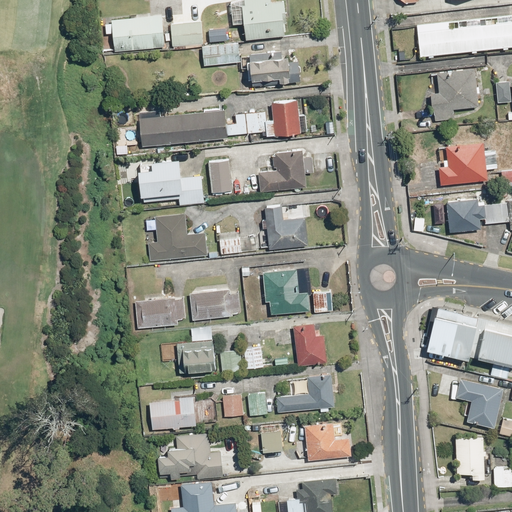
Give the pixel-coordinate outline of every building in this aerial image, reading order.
[(240,23),(244,40),(283,36),(282,23),(284,23),(282,0),(269,2),(268,0),(242,0),(243,4),(240,5),(240,23)] [(160,14),(110,20),(110,36),(113,52),(164,46),(160,14)] [(169,36),(164,37),(165,43),(169,43),(170,47),(203,44),(201,21),(168,24),(169,36)] [(511,21),(416,32),(419,57),(511,46),(511,21)] [(207,28),(208,42),(226,41),(225,27),(207,28)] [(239,28),(229,28),(228,41),(238,41),(239,28)] [(236,42),(200,46),(202,65),(239,62),(236,42)] [(246,72),(249,81),(276,78),(276,83),(298,81),(296,61),(285,62),(284,57),(281,57),(281,51),(247,54),(248,60),(247,60),(246,72)] [(473,68),(435,72),(437,93),(429,94),(428,103),(436,121),(454,119),(452,109),(478,107),(473,68)] [(222,109),(138,118),(137,132),(141,147),(225,138),(225,135),(264,131),(265,136),(299,133),(296,99),(270,102),(272,120),(265,120),(264,110),(234,113),(235,123),(224,124),(222,109)] [(437,167),(439,185),(486,180),(485,169),(496,168),(494,151),(483,152),(482,142),(444,146),(446,166),(437,167)] [(257,172),(259,191),(304,187),(303,173),(312,172),(311,157),(302,158),(301,150),(273,152),(274,156),(271,156),(272,168),(275,167),(275,170),(257,172)] [(134,180),(137,196),(142,196),(142,201),(177,198),(178,205),(203,202),(199,176),(178,178),(176,159),(148,162),(149,170),(135,171),(134,180)] [(229,160),(208,161),(210,193),(231,191),(229,160)] [(511,168),(500,169),(501,186),(511,185),(511,168)] [(476,198),(444,202),(448,233),(479,229),(478,218),(484,218),(482,201),(476,202),(476,198)] [(263,207),(268,249),(306,245),(303,217),(282,219),(280,206),(263,207)] [(147,242),(149,260),(207,255),(204,232),(186,234),(184,213),(153,216),(156,242),(147,242)] [(258,237),(239,237),(238,232),(219,233),(219,253),(239,253),(239,250),(258,250),(258,237)] [(294,268),(260,271),(263,300),(268,300),(269,313),(307,310),(306,291),(297,292),(294,268)] [(228,288),(188,292),(191,319),(231,315),(231,313),(239,312),(237,292),(229,293),(228,288)] [(313,292),(314,312),(333,311),(332,292),(313,292)] [(173,296),(133,300),(136,327),(176,323),(175,319),(180,318),(180,317),(184,316),(182,298),(173,298),(173,296)] [(511,324),(440,309),(431,356),(511,372),(511,324)] [(291,324),(296,365),(325,362),(322,334),(314,335),(312,322),(291,324)] [(210,338),(174,341),(177,371),(213,368),(210,338)] [(261,351),(260,346),(242,348),(245,370),(273,366),(271,350),(261,351)] [(230,353),(229,350),(217,351),(219,373),(241,371),(239,352),(230,353)] [(307,393),(275,396),(276,411),(332,406),(329,373),(305,375),(307,393)] [(501,387),(458,377),(453,396),(469,400),(464,421),(492,427),(501,387)] [(266,391),(246,393),(248,415),(268,413),(266,391)] [(242,394),(222,395),(223,415),(243,414),(242,394)] [(190,397),(147,401),(147,415),(150,428),(171,426),(171,428),(177,427),(177,425),(193,424),(190,397)] [(511,418),(501,416),(498,432),(511,435),(511,418)] [(302,424),(306,459),(349,455),(347,436),(332,438),(331,422),(302,424)] [(281,430),(260,430),(261,452),(282,451),(281,430)] [(164,454),(154,455),(156,471),(158,471),(158,477),(167,475),(168,481),(211,476),(220,475),(218,450),(209,451),(207,432),(174,435),(175,446),(163,448),(164,454)] [(481,435),(453,436),(454,473),(470,472),(470,478),(482,478),(481,435)] [(511,467),(492,467),(492,486),(510,487),(511,467)] [(330,511),(329,493),(336,492),(334,476),(300,480),(301,488),(294,488),(295,497),(279,499),(279,501),(278,501),(279,511),(330,511)] [(234,511),(233,502),(212,504),(209,480),(179,484),(181,506),(170,507),(170,511),(234,511)]
